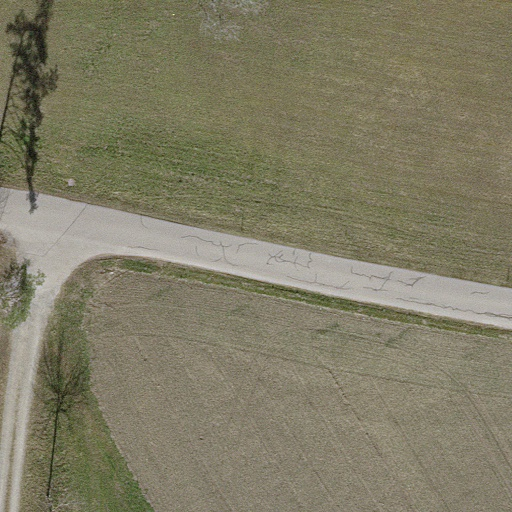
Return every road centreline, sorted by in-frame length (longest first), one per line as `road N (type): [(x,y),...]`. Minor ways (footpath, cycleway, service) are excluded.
road 1 (unclassified): [(511,302),(0,206)]
road 2 (track): [(6,511),(35,300),(70,220)]
